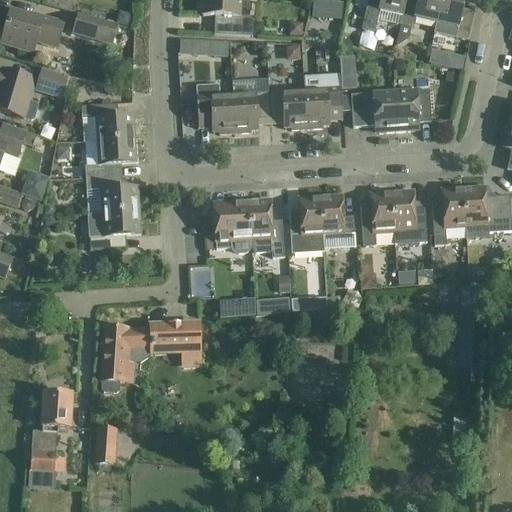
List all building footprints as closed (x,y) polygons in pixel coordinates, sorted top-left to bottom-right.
[(200,0),(200,10),(203,10),(202,19),(214,19),(214,25),(222,25),(222,38),(251,40),(251,33),(252,21),(239,20),(240,0),(200,0)] [(368,0),(365,17),(361,32),(375,35),(377,23),(400,28),(406,0),(368,0)] [(418,0),(418,2),(409,0),(406,0),(400,28),(413,31),(415,22),(436,26),(441,0),(418,0)] [(441,0),(436,26),(434,36),(455,41),(468,44),(475,15),(462,12),(465,0),(441,0)] [(329,3),(323,18),(339,25),(345,10),(329,3)] [(11,12),(1,47),(33,56),(36,45),(57,51),(64,26),(37,18),(37,21),(28,19),(28,17),(11,12)] [(78,18),(72,37),(112,47),(117,28),(78,18)] [(290,26),(289,39),(302,39),(302,26),(290,26)] [(214,46),(214,60),(227,60),(227,46),(214,46)] [(298,63),(298,48),(285,48),(284,62),(298,63)] [(433,54),(430,67),(442,69),(445,57),(433,54)] [(62,103),(69,80),(43,72),(36,95),(62,103)] [(0,114),(10,117),(31,124),(34,122),(38,109),(36,106),(29,104),(35,83),(2,73),(2,75),(0,74),(0,114)] [(447,76),(446,84),(458,85),(459,78),(447,76)] [(342,110),(341,99),(340,92),(339,78),(303,80),(304,94),(306,133),(322,132),(322,130),(329,129),(328,120),(342,119),(342,110)] [(355,81),(341,82),(342,93),(356,92),(355,81)] [(219,138),(235,137),(233,98),(219,99),(218,87),(196,89),(198,128),(212,127),(213,136),(219,136),(219,138)] [(429,93),(394,95),(397,135),(415,134),(415,129),(419,129),(419,125),(431,125),(429,93)] [(284,123),(284,127),(284,132),(291,132),(291,134),(306,133),(304,94),(268,96),(270,123),(284,123)] [(379,136),(397,135),(394,95),(341,99),(342,110),(351,110),(353,130),(374,129),(374,132),(379,131),(379,136)] [(256,124),(270,123),(268,96),(233,98),(235,137),(251,136),(251,134),(257,134),(256,124)] [(89,109),(81,110),(82,122),(94,121),(95,145),(134,143),(133,119),(118,120),(110,120),(109,108),(89,109)] [(0,168),(5,156),(18,160),(26,136),(2,128),(0,135),(0,168)] [(136,167),(134,143),(95,145),(85,146),(86,170),(85,170),(85,182),(94,181),(94,169),(136,167)] [(63,167),(53,168),(54,182),(64,181),(63,167)] [(29,180),(22,198),(25,199),(28,200),(35,203),(41,205),(49,182),(35,177),(29,180)] [(95,193),(94,181),(85,182),(86,194),(95,193)] [(0,203),(17,210),(21,197),(0,189),(0,203)] [(102,217),(139,214),(137,190),(100,193),(102,217)] [(484,190),(463,191),(465,232),(466,242),(488,240),(488,237),(498,236),(511,235),(509,200),(485,201),(484,190)] [(446,243),(466,241),(463,191),(442,193),(443,204),(432,205),(434,249),(446,249),(446,243)] [(408,241),(415,247),(427,246),(425,215),(424,205),(413,206),(413,194),(392,196),(394,235),(408,235),(408,241)] [(374,237),(394,235),(392,196),(371,197),(371,208),(360,209),(363,250),(375,249),(374,237)] [(32,213),(35,203),(28,200),(25,199),(22,209),(24,213),(28,215),(32,213)] [(355,251),(355,245),(353,219),(342,220),(341,199),(320,200),(323,252),(324,252),(355,251)] [(323,252),(320,200),(299,202),(300,213),(289,214),(290,223),(291,248),(292,257),(324,255),(324,252),(323,252)] [(249,204),(252,249),(256,255),(272,255),(272,261),(284,260),(282,223),(271,224),(270,203),(249,204)] [(249,204),(213,207),(216,253),(233,252),(235,255),(238,256),(245,255),(249,253),(252,249),(249,204)] [(44,218),(55,219),(56,212),(52,208),(45,207),(44,218)] [(117,240),(126,239),(141,238),(139,214),(102,217),(87,218),(88,241),(89,241),(90,254),(118,252),(117,240)] [(45,229),(57,229),(57,219),(45,220),(45,229)] [(0,279),(5,282),(13,260),(0,256),(0,279)] [(370,259),(360,260),(361,278),(371,277),(370,259)] [(209,267),(188,266),(187,295),(208,296),(209,267)] [(399,288),(410,287),(410,279),(405,275),(398,275),(399,288)] [(289,278),(279,279),(279,297),(290,296),(289,278)] [(462,290),(460,330),(474,331),(476,291),(462,290)] [(339,300),(327,301),(327,313),(340,312),(339,300)] [(255,305),(257,319),(290,316),(289,302),(255,305)] [(291,302),(291,316),(306,314),(305,302),(291,302)] [(254,304),(219,307),(220,322),(255,319),(254,304)] [(511,305),(503,305),(502,318),(511,318),(511,305)] [(200,371),(199,357),(198,326),(150,328),(151,333),(128,333),(128,332),(105,331),(101,384),(101,393),(103,396),(116,397),(119,394),(119,385),(133,386),(134,366),(125,365),(125,361),(129,361),(130,352),(152,351),(152,357),(181,357),(181,372),(200,371)] [(305,360),(305,373),(325,373),(326,361),(305,360)] [(33,434),(30,474),(54,475),(62,476),(63,458),(55,457),(56,437),(58,437),(58,431),(61,431),(70,432),(71,418),(72,398),(44,397),(42,416),(42,428),(41,430),(42,430),(42,435),(33,434)] [(96,431),(94,468),(115,470),(117,432),(96,431)]
